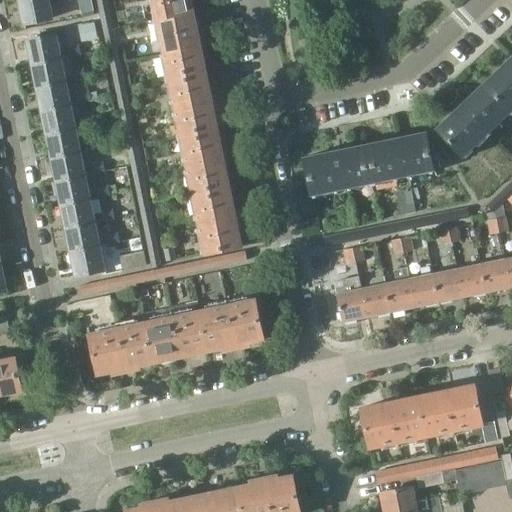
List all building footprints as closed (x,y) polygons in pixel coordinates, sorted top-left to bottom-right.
[(50,0),(25,0),(21,1),(25,24),(54,18),(50,0)] [(91,0),(78,0),(81,12),(82,12),(94,10),(91,0)] [(150,0),(155,21),(193,13),(190,0),(150,0)] [(108,6),(99,8),(101,18),(110,16),(108,6)] [(193,13),(155,21),(167,80),(206,72),(200,46),(199,40),(193,13)] [(110,16),(101,18),(103,29),(112,27),(110,16)] [(95,23),(83,25),(86,41),(98,39),(95,23)] [(112,27),(103,29),(105,39),(115,37),(112,27)] [(58,34),(29,40),(34,65),(63,59),(58,34)] [(115,37),(105,39),(107,49),(117,47),(115,37)] [(78,46),(68,48),(69,55),(70,58),(82,55),(79,45),(78,46)] [(117,47),(107,49),(109,60),(119,58),(117,51),(117,47)] [(119,58),(109,60),(111,70),(121,68),(119,58)] [(507,63),(487,83),(511,109),(511,58),(511,59),(507,63)] [(63,59),(34,65),(38,89),(68,83),(63,59)] [(121,68),(111,70),(114,80),(123,78),(121,68)] [(83,69),(73,71),(74,79),(75,81),(87,79),(85,69),(83,69)] [(206,72),(167,80),(179,138),(218,130),(212,104),(211,98),(206,72)] [(123,78),(114,80),(116,91),(125,89),(123,78)] [(68,83),(38,89),(43,112),(72,105),(68,83)] [(461,107),(438,129),(464,156),(511,110),(511,109),(487,83),(467,102),(461,107)] [(125,89),(116,91),(118,101),(127,99),(125,89)] [(87,92),(78,95),(79,103),(80,104),(91,102),(89,92),(87,92)] [(127,99),(118,101),(120,112),(129,110),(127,99)] [(72,105),(43,112),(48,135),(77,129),(72,105)] [(129,110),(120,112),(122,122),(132,120),(129,110)] [(92,116),(82,118),(84,126),(85,128),(96,125),(94,116),(92,116)] [(132,120),(122,122),(124,132),(134,130),(132,120)] [(77,129),(48,135),(53,158),(82,152),(77,129)] [(134,130),(124,132),(126,143),(136,141),(134,130)] [(218,130),(179,138),(191,196),(230,188),(224,162),(223,156),(218,130)] [(392,141),(365,147),(373,184),(433,172),(426,134),(399,140),(392,141)] [(97,139),(87,141),(88,150),(89,151),(101,149),(99,139),(97,139)] [(136,141),(126,143),(128,153),(138,151),(136,141)] [(330,154),(306,159),(313,196),(373,184),(365,147),(338,152),(330,154)] [(138,151),(128,153),(131,163),(140,161),(138,151)] [(82,152),(53,158),(58,183),(87,176),(82,152)] [(140,161),(131,163),(133,174),(142,172),(140,161)] [(102,163),(92,165),(93,173),(94,175),(106,172),(104,163),(102,163)] [(142,172),(133,174),(135,184),(144,182),(142,172)] [(87,176),(58,183),(62,206),(92,200),(87,176)] [(144,182),(135,184),(137,194),(146,192),(144,182)] [(106,187),(96,189),(97,197),(98,199),(110,196),(108,186),(106,187)] [(230,188),(191,196),(203,253),(203,255),(242,247),(236,220),(235,214),(230,188)] [(410,188),(396,191),(400,214),(415,212),(410,188)] [(504,190),(495,198),(502,205),(503,204),(506,200),(510,197),(504,190)] [(146,192),(137,194),(139,205),(149,203),(146,192)] [(495,198),(486,206),(491,211),(493,213),(495,211),(502,205),(495,198)] [(92,200),(62,206),(67,230),(97,224),(92,200)] [(149,203),(139,205),(141,215),(151,213),(149,203)] [(502,205),(495,211),(496,216),(499,232),(508,230),(505,215),(503,204),(502,205)] [(468,209),(456,212),(457,221),(470,218),(469,217),(468,209)] [(113,210),(101,213),(102,219),(103,223),(115,220),(115,217),(113,210)] [(491,211),(487,211),(487,213),(488,218),(491,233),(499,232),(496,216),(495,211),(493,213),(491,211)] [(456,212),(443,214),(445,223),(457,221),(456,212)] [(151,213),(141,215),(143,225),(153,224),(151,213)] [(443,214),(431,217),(433,226),(445,223),(443,214)] [(431,217),(419,219),(421,228),(433,226),(431,217)] [(419,219),(407,222),(409,231),(421,228),(419,219)] [(407,222),(395,224),(397,233),(409,231),(407,222)] [(97,224),(67,230),(72,254),(101,248),(97,224)] [(153,224),(143,225),(145,236),(155,234),(153,224)] [(395,224),(383,227),(384,236),(397,233),(395,224)] [(383,227),(371,229),(372,238),(384,236),(383,227)] [(449,228),(448,228),(451,242),(451,243),(460,242),(459,240),(457,229),(457,227),(449,228)] [(440,230),(440,232),(443,245),(451,243),(451,242),(448,228),(440,230)] [(371,229),(358,232),(360,241),(372,238),(371,229)] [(358,232),(346,234),(348,243),(360,241),(358,232)] [(118,234),(106,237),(108,244),(109,246),(120,244),(119,237),(118,234)] [(155,234),(145,236),(148,246),(157,244),(155,234)] [(346,234),(334,237),(336,246),(348,243),(346,234)] [(409,236),(400,238),(404,253),(412,252),(409,236)] [(334,237),(322,239),(324,248),(336,246),(334,237)] [(400,238),(392,239),(392,240),(395,255),(404,253),(400,238)] [(157,244),(148,246),(150,257),(159,255),(157,244)] [(361,245),(354,247),(357,262),(364,261),(361,247),(361,245)] [(173,246),(162,248),(165,260),(175,257),(173,246)] [(354,247),(344,249),(344,250),(347,264),(357,262),(354,247)] [(101,248),(72,254),(77,276),(106,270),(104,261),(101,248)] [(144,252),(120,257),(123,271),(147,266),(144,252)] [(245,252),(236,254),(238,263),(247,261),(245,252)] [(232,255),(227,256),(229,265),(234,264),(238,263),(236,254),(232,255)] [(159,255),(150,257),(152,267),(161,265),(159,255)] [(227,256),(218,258),(220,267),(229,265),(227,256)] [(218,258),(209,260),(211,268),(220,267),(218,258)] [(505,259),(481,264),(488,293),(511,288),(505,259)] [(204,261),(200,262),(202,270),(206,269),(211,268),(209,260),(204,261)] [(200,262),(191,263),(192,272),(202,270),(200,262)] [(191,263),(181,265),(183,274),(192,272),(191,263)] [(481,264),(457,269),(464,298),(488,293),(481,264)] [(177,266),(172,267),(174,276),(179,275),(183,274),(181,265),(177,266)] [(172,267),(163,269),(165,278),(174,276),(172,267)] [(396,282),(386,284),(392,313),(416,308),(411,279),(410,279),(407,267),(394,270),(396,282)] [(163,269),(154,271),(156,280),(165,278),(163,269)] [(457,269),(434,274),(440,303),(464,298),(457,269)] [(149,272),(145,273),(147,282),(151,281),(156,280),(154,271),(153,271),(149,272)] [(145,273),(136,275),(137,284),(147,282),(145,273)] [(434,274),(411,279),(416,308),(440,303),(434,274)] [(136,275),(126,277),(128,286),(137,284),(136,275)] [(371,287),(362,289),(368,318),(392,313),(386,284),(384,276),(372,278),(370,281),(371,287)] [(122,278),(117,279),(119,288),(124,287),(128,286),(126,277),(122,278)] [(360,278),(335,283),(343,323),(368,318),(362,289),(360,278)] [(117,279),(108,281),(110,290),(119,288),(117,279)] [(108,281),(99,283),(101,292),(110,290),(108,281)] [(94,284),(90,285),(92,293),(96,292),(101,292),(99,283),(94,284)] [(90,285),(81,287),(83,295),(92,293),(90,285)] [(256,300),(200,312),(209,351),(222,348),(223,352),(232,351),(241,349),(249,347),(249,343),(264,340),(256,300)] [(157,321),(145,323),(153,363),(176,358),(185,356),(209,351),(200,312),(172,318),(171,313),(156,316),(157,321)] [(145,323),(90,334),(98,374),(113,371),(114,375),(122,373),(131,371),(141,369),(140,365),(153,363),(145,323)] [(0,394),(22,390),(14,358),(0,360),(0,394)] [(433,394),(418,397),(426,436),(483,424),(477,394),(478,394),(476,385),(459,389),(460,392),(452,394),(451,389),(442,391),(441,391),(442,396),(434,398),(433,394)] [(378,405),(361,409),(363,418),(365,418),(371,447),(426,436),(418,397),(403,400),(404,404),(397,405),(396,400),(395,400),(386,402),(385,402),(386,407),(379,409),(378,405)] [(497,414),(496,414),(501,437),(502,436),(509,435),(504,412),(497,414)] [(496,448),(486,450),(488,460),(498,458),(496,448)] [(486,450),(476,452),(478,462),(488,460),(486,450)] [(378,451),(372,452),(374,461),(380,460),(378,451)] [(476,452),(466,454),(468,464),(478,462),(476,452)] [(511,461),(510,453),(501,455),(502,460),(503,466),(511,464),(511,461)] [(466,454),(456,456),(458,466),(468,464),(466,454)] [(456,456),(446,458),(448,469),(458,466),(456,456)] [(446,458),(436,460),(438,471),(441,470),(448,469),(446,458)] [(436,460),(426,462),(428,473),(438,471),(436,460)] [(502,460),(490,462),(495,487),(506,484),(507,484),(506,479),(503,466),(502,460)] [(426,462),(416,464),(418,475),(428,473),(426,462)] [(490,462),(479,465),(484,489),(495,487),(490,462)] [(416,464),(406,466),(408,477),(416,476),(418,475),(416,464)] [(511,464),(503,466),(506,479),(511,477),(511,464)] [(479,465),(467,467),(472,491),(484,489),(479,465)] [(406,466),(396,469),(398,479),(408,477),(406,466)] [(467,467),(455,469),(460,494),(472,491),(467,467)] [(396,469),(386,471),(388,482),(398,479),(396,469)] [(418,475),(416,476),(418,487),(443,481),(441,470),(438,471),(428,473),(418,475)] [(386,471),(376,473),(378,484),(388,482),(386,471)] [(251,484),(237,487),(243,511),(300,511),(292,475),(278,478),(277,474),(269,476),(259,478),(250,480),(251,484)] [(206,494),(183,499),(185,511),(243,511),(237,487),(215,492),(206,494)] [(411,488),(382,494),(385,511),(415,511),(441,507),(441,505),(439,496),(427,498),(427,497),(414,499),(411,488)] [(142,508),(128,511),(185,511),(183,499),(169,502),(168,499),(160,501),(151,503),(141,505),(142,508)]
